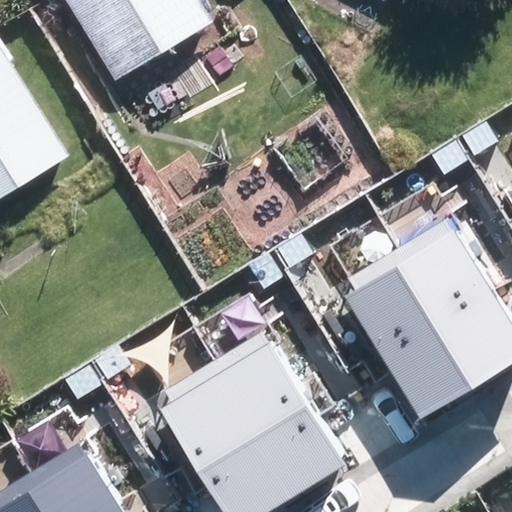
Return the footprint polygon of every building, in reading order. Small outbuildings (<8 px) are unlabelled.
[(208,0),(93,0),(132,68),(219,19),(208,0)] [(0,18),(0,190),(76,146),(0,18)] [(511,321),(511,189),(493,159),(430,197),(506,325),(511,321)] [(430,197),(373,230),(449,359),(506,325),(430,197)] [(333,273),(255,320),(327,440),(405,393),(333,273)] [(255,320),(183,364),(254,482),(327,440),(255,320)] [(198,511),(128,392),(55,434),(101,511),(198,511)] [(0,466),(0,511),(101,511),(55,434),(0,466)] [(502,511),(485,483),(434,511),(502,511)]
